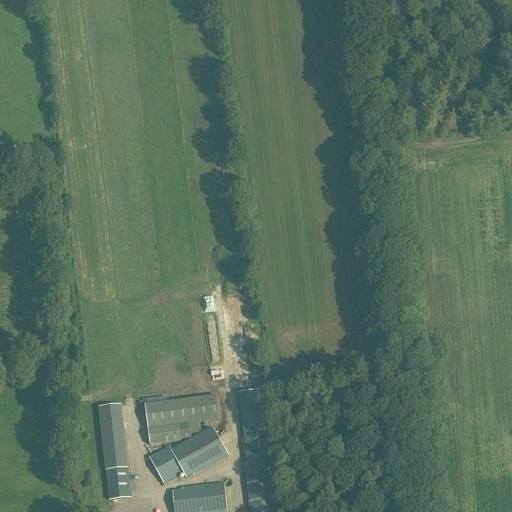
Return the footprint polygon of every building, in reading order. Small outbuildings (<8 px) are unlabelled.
[(150,446),(182,442),(181,441),(191,439),(191,435),(201,434),(200,424),(219,421),(216,397),(145,406),(150,446)] [(121,406),(99,408),(110,508),(114,507),(114,504),(116,504),(116,500),(131,498),(121,406)] [(170,447),(150,458),(164,485),(184,474),(187,479),(227,457),(212,429),(172,451),(170,447)] [(250,474),(246,474),(250,511),(275,511),(271,471),(253,473),(250,474)] [(174,511),(227,511),(225,486),(220,486),(172,492),(174,511)]
